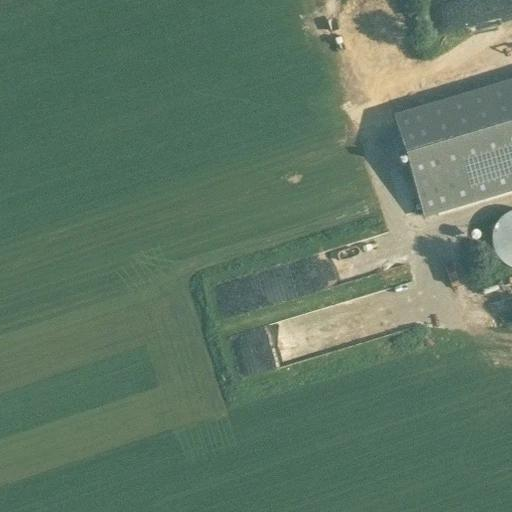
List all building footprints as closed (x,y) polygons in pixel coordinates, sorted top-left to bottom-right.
[(511,0),(493,0),(496,11),(511,6),(511,0)] [(461,6),(436,12),(441,30),(466,23),(461,6)] [(503,78),(511,74),(511,39),(493,45),(503,78)] [(511,83),(393,118),(423,219),(511,192),(511,83)] [(507,274),(511,271),(511,212),(482,228),(507,274)]
